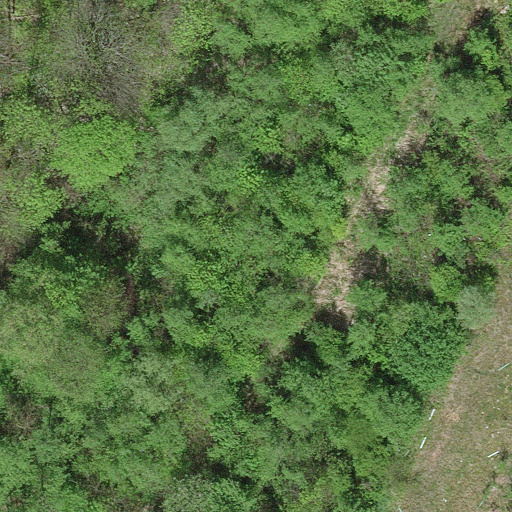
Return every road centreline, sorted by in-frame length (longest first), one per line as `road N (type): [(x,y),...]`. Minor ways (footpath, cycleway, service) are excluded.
road 1 (track): [(499,0),(298,342),(158,511)]
road 2 (track): [(511,300),(429,511)]
